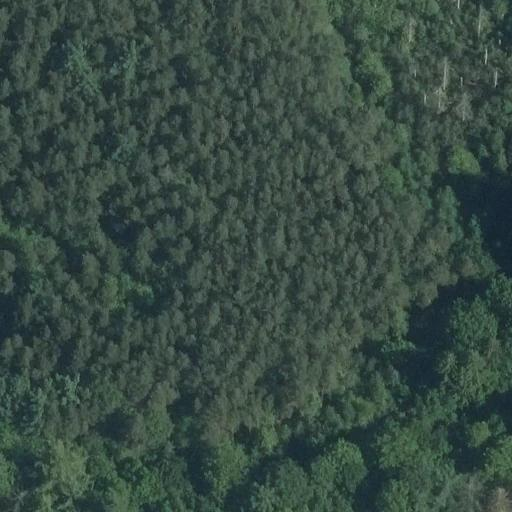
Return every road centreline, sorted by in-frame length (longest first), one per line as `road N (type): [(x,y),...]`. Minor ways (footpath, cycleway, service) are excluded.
road 1 (track): [(0,440),(115,471),(294,475)]
road 2 (track): [(294,475),(398,427),(511,422)]
